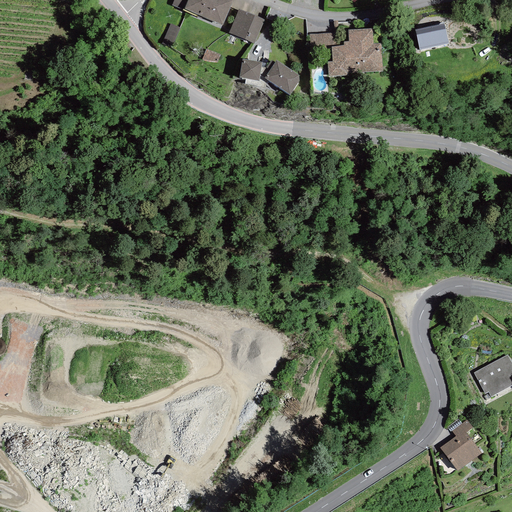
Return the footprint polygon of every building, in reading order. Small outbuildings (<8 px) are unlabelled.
[(184,9),(187,0),(174,0),(172,5),(184,10),(184,9)] [(187,0),(184,9),(222,26),(233,0),(232,0),(231,0),(187,0)] [(238,9),(229,33),(254,44),(264,20),(238,9)] [(444,23),(414,30),(419,50),(448,44),(444,23)] [(171,49),(180,28),(170,24),(161,44),(171,49)] [(345,73),(382,72),(381,44),(373,44),(372,29),(348,30),(349,41),(343,42),(343,45),(331,47),(332,61),(327,62),(329,76),(345,76),(345,73)] [(218,62),(220,54),(206,49),(202,60),(218,62)] [(261,62),(242,59),(239,78),(258,81),(261,62)] [(301,78),(276,60),(275,62),(270,70),(264,78),(289,95),(301,78)] [(270,70),(275,62),(271,60),(266,67),(270,70)] [(511,363),(507,355),(473,373),(484,394),(488,392),(491,397),(511,385),(511,363)] [(450,432),(451,431),(462,424),(458,419),(447,427),(450,432)] [(456,436),(439,448),(457,471),(481,453),(466,433),(473,428),(466,420),(462,424),(451,431),(456,436)]
